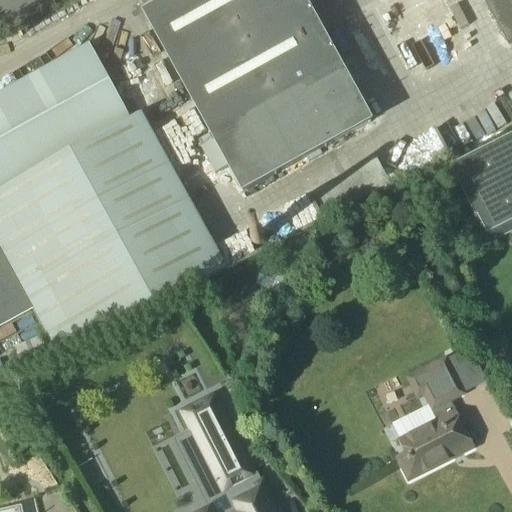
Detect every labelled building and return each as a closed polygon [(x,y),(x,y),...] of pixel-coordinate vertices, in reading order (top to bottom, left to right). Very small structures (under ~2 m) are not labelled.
[(173,0),(145,16),(208,130),(214,142),(228,168),(242,193),(369,124),(301,0),(173,0)] [(511,0),(484,0),(510,46),(511,45),(511,0)] [(0,95),(0,191),(130,120),(89,46),(0,95)] [(0,251),(58,358),(225,267),(142,115),(0,193),(0,251)] [(511,135),(450,167),(473,214),(467,217),(482,248),(511,232),(511,135)] [(228,168),(214,142),(201,150),(215,175),(228,168)] [(376,159),(312,194),(326,220),(390,185),(376,159)] [(0,259),(0,326),(28,311),(0,259)] [(403,446),(400,463),(409,481),(472,449),(454,415),(457,414),(452,403),(466,396),(447,358),(405,379),(416,401),(423,398),(436,424),(401,442),(403,446)] [(277,511),(263,483),(262,484),(258,475),(253,477),(213,398),(183,414),(217,480),(215,481),(217,486),(219,485),(224,494),(227,492),(237,511),(236,511),(210,511),(209,510),(206,511),(277,511)]
